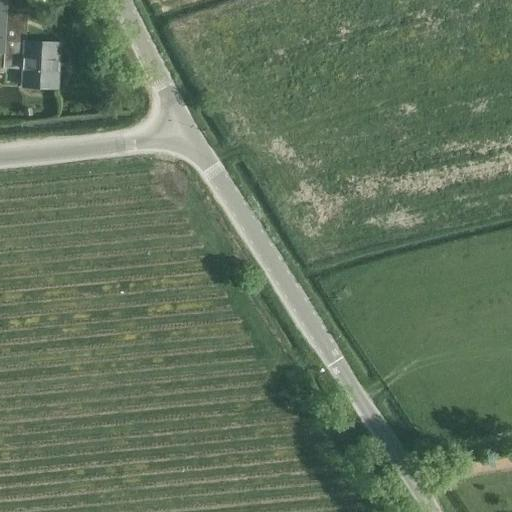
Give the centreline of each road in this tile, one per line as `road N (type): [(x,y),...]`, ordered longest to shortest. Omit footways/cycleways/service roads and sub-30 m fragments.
road 1 (tertiary): [(432,511),(187,137)]
road 2 (unclassified): [(0,161),(187,137)]
road 3 (tertiary): [(187,137),(122,0)]
